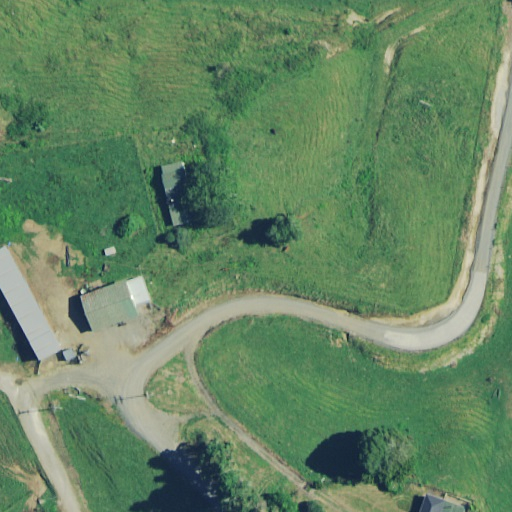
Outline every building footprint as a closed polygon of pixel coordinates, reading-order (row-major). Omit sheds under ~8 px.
[(201,222),(190,163),(165,168),(177,226),(201,222)] [(139,307),(155,301),(146,276),(85,297),(97,332),(142,316),(139,307)] [(75,345),(62,317),(14,340),(31,376),(51,366),(47,358),(75,345)] [(81,356),(76,348),(66,353),(71,362),(81,356)] [(468,511),(470,510),(429,495),(423,511),(468,511)]
